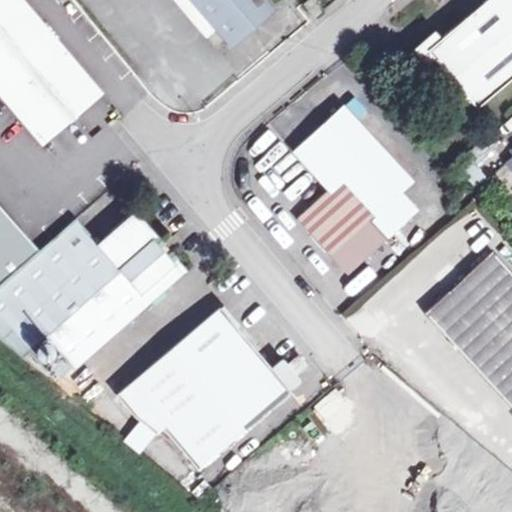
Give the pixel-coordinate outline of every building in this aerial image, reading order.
[(22,0),(0,0),(0,95),(43,147),(104,96),(22,0)] [(274,5),(269,0),(189,0),(227,45),(250,26),(274,5)] [(511,76),(511,0),(485,0),(441,38),(433,30),(410,49),(426,67),(434,60),(475,108),(511,76)] [(412,182),(342,106),(293,152),(327,190),(296,219),(331,257),(400,193),(412,182)] [(400,193),(331,257),(348,275),(417,211),(400,193)] [(0,205),(0,286),(40,250),(0,205)] [(0,339),(22,358),(30,352),(42,365),(57,352),(74,371),(186,271),(133,210),(97,242),(76,218),(40,250),(0,286),(0,339)] [(511,273),(491,251),(424,313),(511,408),(511,273)] [(289,391),(219,307),(116,394),(134,417),(155,434),(162,428),(197,469),(289,391)] [(314,407),(332,425),(351,406),(333,388),(314,407)]
